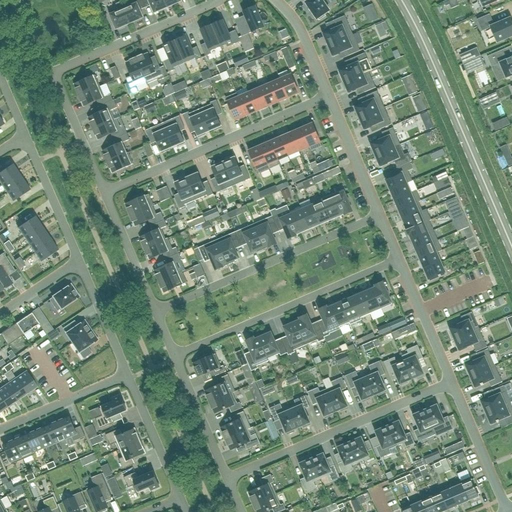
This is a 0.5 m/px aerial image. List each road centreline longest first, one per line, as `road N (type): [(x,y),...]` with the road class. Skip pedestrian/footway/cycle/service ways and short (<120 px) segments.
road 1 (secondary): [(401,0),(511,248)]
road 2 (residential): [(226,479),(451,382)]
road 3 (residential): [(174,354),(399,260)]
road 4 (residential): [(156,311),(379,216)]
road 5 (residential): [(327,96),(104,191)]
road 6 (residential): [(53,72),(218,0)]
road 7 (residential): [(451,382),(507,511)]
road 8 (residential): [(79,263),(23,137)]
road 9 (residential): [(0,430),(126,375)]
road 10 (residential): [(180,500),(126,375)]
road 11 (residential): [(226,479),(174,354)]
road 12 (residential): [(399,260),(451,382)]
road 13 (residential): [(104,191),(156,311)]
road 14 (residential): [(327,96),(379,216)]
road 15 (residential): [(53,72),(104,191)]
road 16 (residential): [(126,375),(79,263)]
